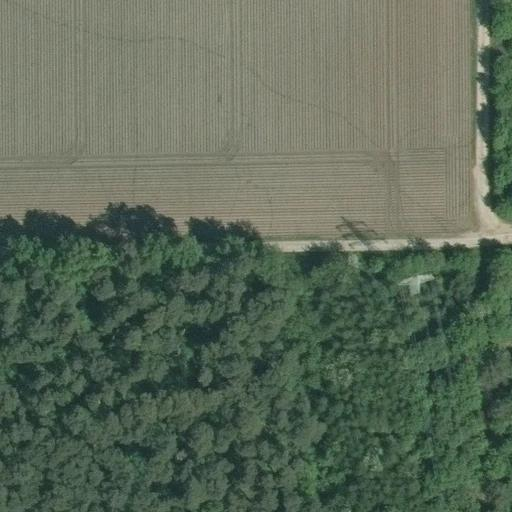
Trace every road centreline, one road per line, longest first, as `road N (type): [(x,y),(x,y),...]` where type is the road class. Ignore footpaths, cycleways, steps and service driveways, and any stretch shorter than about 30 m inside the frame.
road 1 (track): [(0,250),(483,241),(511,234)]
road 2 (track): [(480,0),(483,241),(511,355)]
